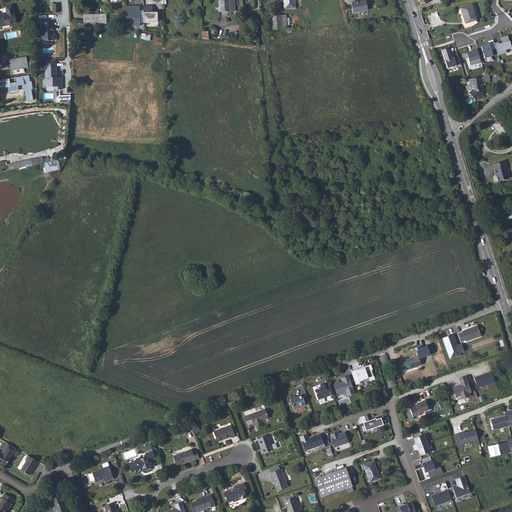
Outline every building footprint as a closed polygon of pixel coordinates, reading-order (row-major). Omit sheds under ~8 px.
[(233,14),(232,0),(221,0),(222,14),(233,14)] [(296,0),(285,0),(286,12),(297,11),(296,0)] [(358,4),(354,5),(356,16),(371,13),(369,3),(359,5),(358,4)] [(470,3),(461,5),(465,20),(475,17),(470,3)] [(159,22),(158,11),(153,12),(152,5),(143,6),(144,23),(159,22)] [(134,26),(141,26),(140,6),(127,6),(127,18),(134,18),(134,26)] [(18,24),(15,8),(8,10),(8,13),(0,14),(0,19),(1,26),(12,23),(13,25),(18,24)] [(87,16),(86,24),(102,26),(101,18),(87,16)] [(275,30),(285,30),(284,18),(274,18),(275,30)] [(55,21),(43,21),(44,40),(56,39),(58,38),(58,35),(56,33),(55,33),(54,26),(55,26),(55,21)] [(499,42),(494,43),(496,48),(498,55),(507,52),(506,50),(511,47),(508,35),(502,37),(503,42),(499,43),(499,42)] [(481,45),(486,58),(494,55),(492,49),(496,48),(494,43),(493,39),(489,41),(489,42),(481,45)] [(468,57),(471,64),(477,62),(477,64),(482,62),(477,46),(462,51),(464,59),(468,57)] [(450,47),(443,49),(448,68),(461,63),(458,55),(453,57),(450,47)] [(11,70),(29,67),(27,56),(9,59),(11,70)] [(57,68),(46,68),(46,79),(44,81),(44,86),(46,87),(55,87),(55,90),(62,90),(62,78),(57,78),(57,68)] [(27,100),(33,99),(31,90),(33,89),(31,81),(30,82),(28,75),(0,79),(2,89),(7,88),(8,92),(18,91),(17,85),(24,83),(27,100)] [(477,75),(465,78),(466,84),(468,83),(469,88),(465,91),(472,99),(479,93),(480,91),(478,81),(479,81),(477,75)] [(491,124),(500,138),(509,132),(500,118),(491,124)] [(42,163),(44,173),(60,169),(58,160),(65,158),(65,155),(54,158),(55,160),(42,163)] [(31,159),(7,164),(8,170),(33,165),(31,159)] [(502,161),(490,164),(492,170),(491,170),(492,175),(493,174),(495,182),(505,179),(506,178),(505,175),(504,174),(502,167),(504,167),(502,161)] [(459,334),(462,342),(466,341),(467,342),(482,337),(478,326),(463,331),(464,332),(459,334)] [(458,345),(453,334),(443,338),(451,358),(461,354),(461,353),(465,351),(462,344),(458,345)] [(427,343),(415,348),(419,359),(431,354),(427,343)] [(416,355),(396,362),(399,372),(419,365),(416,355)] [(360,368),(352,371),(357,385),(361,383),(361,381),(365,380),(364,379),(370,377),(371,380),(376,378),(372,370),(373,369),(371,364),(365,366),(365,367),(361,369),(360,368)] [(491,372),(474,378),(478,388),(495,382),(491,372)] [(338,385),(334,386),(337,395),(346,391),(348,397),(355,394),(348,375),(341,378),(343,382),(338,384),(338,385)] [(392,378),(396,391),(403,389),(399,376),(392,378)] [(458,386),(453,388),(457,398),(460,397),(462,400),(471,397),(470,393),(472,393),(466,376),(459,379),(462,386),(459,387),(458,386)] [(333,395),(329,385),(326,387),(324,384),(320,386),(321,388),(315,391),(319,401),(333,395)] [(304,398),(301,390),(297,392),(299,395),(293,398),(292,396),(287,399),(291,410),(303,405),(301,400),(304,398)] [(431,398),(427,397),(419,400),(420,402),(410,405),(413,415),(422,412),(422,410),(431,407),(430,406),(433,402),(431,398)] [(265,409),(244,417),(248,426),(253,424),(254,426),(262,423),(262,421),(268,418),(265,409)] [(509,427),(505,414),(502,415),(503,417),(492,420),(494,431),(509,427)] [(373,419),(363,423),(366,430),(383,424),(381,418),(374,420),(373,419)] [(229,425),(211,431),(215,441),(228,437),(228,438),(233,436),(229,425)] [(475,429),(463,433),(463,432),(458,433),(461,445),(478,440),(475,429)] [(338,431),(330,434),(334,447),(349,442),(345,431),(339,433),(338,431)] [(307,434),(300,437),(305,451),(319,445),(320,448),(325,447),(320,434),(308,438),(307,434)] [(424,434),(414,438),(416,444),(413,445),(415,450),(418,449),(421,455),(430,451),(424,434)] [(267,436),(257,440),(260,447),(261,446),(264,454),(273,451),(267,436)] [(511,453),(509,443),(489,450),(492,459),(511,453)] [(7,444),(1,453),(3,455),(5,451),(8,451),(10,452),(12,447),(7,444)] [(0,463),(6,467),(16,449),(12,447),(10,452),(8,451),(5,451),(3,455),(0,452),(0,463)] [(192,449),(174,456),(177,465),(195,459),(196,460),(200,458),(197,451),(193,452),(192,449)] [(154,453),(146,456),(147,458),(142,460),(138,459),(136,462),(130,464),(131,467),(130,467),(131,471),(133,470),(134,474),(144,471),(144,472),(151,469),(149,463),(156,460),(154,453)] [(38,461),(27,455),(24,459),(26,460),(17,475),(25,480),(31,470),(32,471),(38,461)] [(432,460),(422,463),(425,472),(435,469),(432,460)] [(375,462),(365,465),(370,482),(381,478),(375,462)] [(268,468),(270,472),(280,469),(278,464),(268,468)] [(102,471),(94,474),(97,483),(105,480),(106,483),(114,480),(110,467),(102,470),(102,471)] [(347,467),(316,477),(322,495),(346,487),(348,492),(354,491),(347,467)] [(270,472),(269,473),(272,481),(274,481),(278,491),(288,487),(281,469),(280,469),(270,472)] [(464,476),(455,479),(458,487),(456,488),(456,487),(453,488),(453,487),(448,489),(448,490),(451,498),(456,497),(470,492),(464,476)] [(233,490),(224,493),(226,498),(228,498),(230,504),(235,502),(236,503),(241,501),(240,499),(247,497),(245,492),(247,491),(244,484),(233,488),(233,490)] [(50,488),(53,496),(54,497),(60,495),(56,486),(50,488)] [(448,490),(431,496),(435,506),(452,500),(451,498),(448,490)] [(0,511),(6,511),(8,509),(9,510),(15,502),(3,495),(1,499),(3,500),(0,504),(0,511)] [(50,503),(51,506),(53,511),(56,510),(56,511),(66,511),(62,501),(63,501),(61,495),(54,497),(51,498),(53,502),(50,503)] [(201,500),(193,503),(196,511),(201,511),(204,511),(204,510),(212,507),(212,508),(217,506),(213,496),(206,498),(205,497),(200,499),(201,500)] [(300,511),(295,497),(285,500),(289,511),(300,511)] [(117,511),(114,502),(105,505),(107,511),(119,511),(120,511),(119,511),(117,511)] [(185,511),(182,502),(175,505),(176,508),(166,511),(185,511)] [(403,503),(399,505),(401,511),(415,511),(412,502),(404,505),(403,503)]
